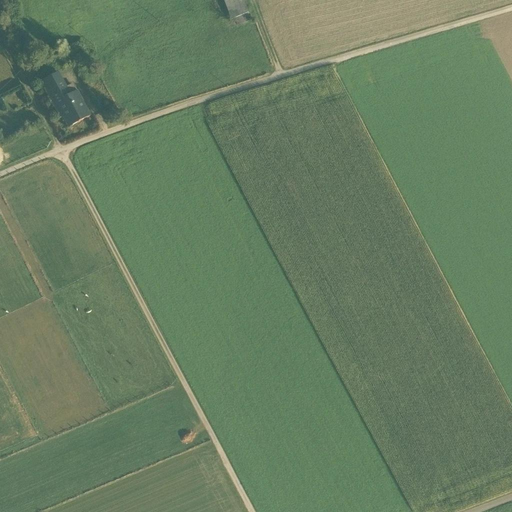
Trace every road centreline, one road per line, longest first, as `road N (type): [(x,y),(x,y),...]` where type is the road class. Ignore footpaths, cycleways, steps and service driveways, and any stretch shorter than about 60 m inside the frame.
road 1 (residential): [(0,174),(128,120),(511,7)]
road 2 (track): [(252,511),(0,37)]
